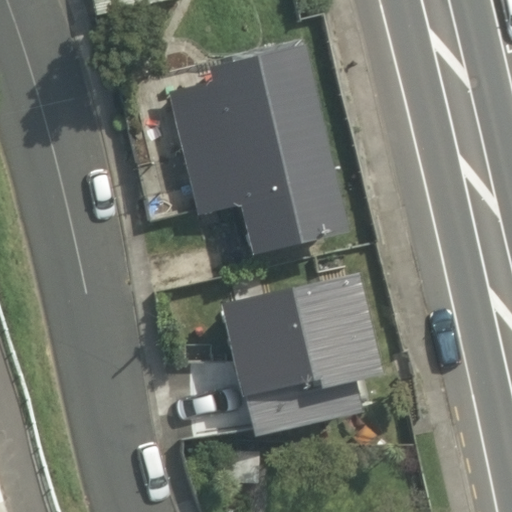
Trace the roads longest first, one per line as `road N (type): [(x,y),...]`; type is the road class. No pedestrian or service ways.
road 1 (unclassified): [(146,511),(0,8)]
road 2 (secondary): [(511,333),(435,0)]
